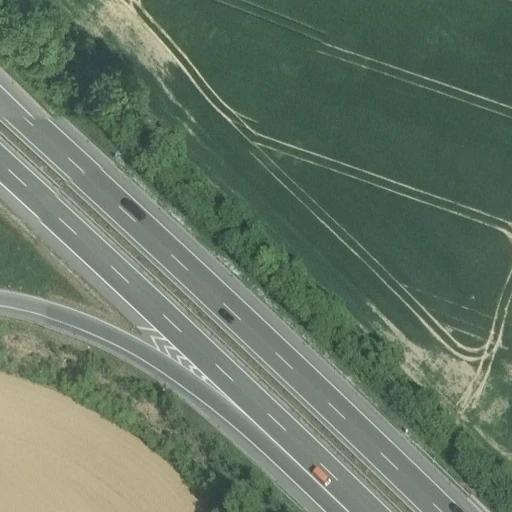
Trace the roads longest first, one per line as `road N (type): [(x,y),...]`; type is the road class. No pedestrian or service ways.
road 1 (motorway): [(431,511),(0,104)]
road 2 (motorway): [(0,182),(289,445)]
road 3 (motorway): [(0,310),(76,331),(289,445)]
